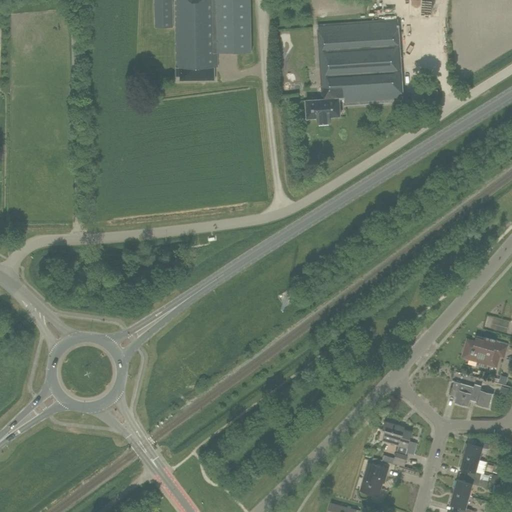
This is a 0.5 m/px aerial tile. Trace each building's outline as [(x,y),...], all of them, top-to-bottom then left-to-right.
[(174,0),(176,76),(180,76),(180,80),(215,80),(214,66),(218,66),(217,52),(251,52),(250,0),(154,0),(155,27),(173,27),(172,0),(174,0)] [(329,116),(340,116),(339,98),(343,98),(344,105),(404,101),(398,19),(318,24),(322,98),(305,100),(307,118),(318,117),(318,123),(330,122),(329,116)] [(424,82),(424,90),(436,89),(435,84),(433,82),(424,82)] [(424,90),(425,99),(438,98),(438,89),(436,89),(424,90)] [(503,331),(506,320),(490,315),(486,326),(503,331)] [(500,355),(504,356),(508,343),(496,340),(496,339),(477,334),(475,341),(467,338),(462,357),(477,361),(477,364),(486,366),(487,363),(497,366),(500,355)] [(506,384),(508,377),(501,375),(499,382),(506,384)] [(474,383),(474,385),(454,380),(450,394),(457,396),(455,402),(469,406),(471,397),(477,398),(476,403),(489,407),(494,392),(480,389),(482,384),(474,383)] [(507,397),(509,389),(502,387),(499,395),(507,397)] [(385,430),(382,440),(398,445),(396,451),(394,457),(393,458),(392,462),(404,466),(405,462),(407,454),(405,454),(409,440),(412,430),(402,427),(402,425),(384,420),(382,429),(385,430)] [(464,454),(480,459),(482,452),(483,447),(489,448),(490,442),(478,438),(476,444),(467,442),(464,454)] [(405,454),(407,454),(408,454),(408,452),(414,454),(417,442),(409,440),(405,454)] [(392,462),(394,457),(383,454),(382,459),(383,460),(392,462)] [(467,475),(480,479),(482,473),(476,471),(480,459),(464,454),(460,467),(469,469),(467,475)] [(484,473),(487,461),(480,459),(476,471),(482,473),(484,473)] [(382,482),(384,482),(388,468),(369,462),(361,490),(378,495),(382,482)] [(478,485),(480,479),(467,475),(466,481),(457,478),(453,491),(469,495),(473,483),(478,485)] [(469,495),(453,491),(450,503),(459,506),(457,511),(459,511),(470,511),(471,509),(466,507),(469,495)] [(356,511),(357,509),(330,502),(327,511),(356,511)]
